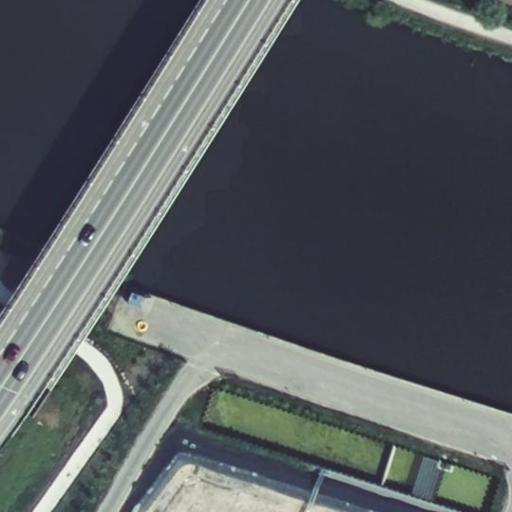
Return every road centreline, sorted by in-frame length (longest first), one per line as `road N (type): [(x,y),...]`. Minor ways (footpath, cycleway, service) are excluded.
road 1 (secondary): [(0,379),(242,0)]
road 2 (track): [(43,511),(119,404),(99,362),(0,278)]
